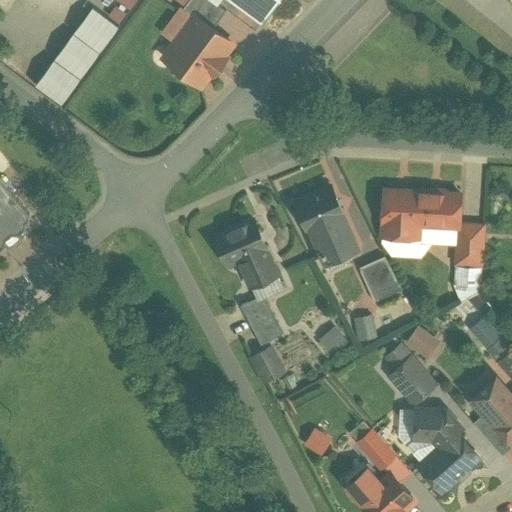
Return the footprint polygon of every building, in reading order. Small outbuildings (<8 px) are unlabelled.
[(189,0),(187,4),(183,9),(196,18),(197,17),(213,29),(226,11),(218,5),(211,0),(189,0)] [(281,0),(211,0),(218,5),(221,0),(230,0),(263,24),(281,0)] [(213,29),(197,17),(196,18),(166,59),(201,85),(209,74),(212,77),(227,56),(224,54),(232,43),(213,29)] [(0,177),(0,248),(6,244),(7,237),(12,233),(18,234),(26,227),(27,222),(30,219),(30,214),(0,177)] [(331,186),(296,202),(309,233),(312,232),(326,263),(358,249),(331,186)] [(415,191),(385,189),(383,236),(401,237),(401,239),(403,240),(404,224),(416,225),(417,240),(432,241),(433,226),(459,227),(461,194),(445,193),(446,190),(415,188),(415,191)] [(254,220),(216,236),(228,266),(239,261),(250,287),(278,275),(254,220)] [(485,224),(471,224),(468,265),(483,266),(485,224)] [(385,257),(359,268),(375,302),(402,290),(385,257)] [(264,294),(241,306),(262,345),(284,333),(264,294)] [(357,318),(362,340),(380,336),(376,314),(357,318)] [(422,324),(409,342),(433,360),(446,343),(422,324)] [(322,338),(335,354),(351,342),(338,326),(322,338)] [(511,350),(501,338),(488,350),(511,377),(511,350)] [(436,384),(402,344),(387,358),(398,370),(390,377),(414,404),(436,384)] [(271,347),(252,357),(265,382),(284,372),(271,347)] [(511,394),(496,377),(472,398),(475,401),(472,404),(482,416),(485,413),(511,443),(511,394)] [(446,411),(416,410),(415,437),(433,438),(440,446),(422,462),(423,463),(418,468),(439,491),(444,486),(446,489),(458,478),(461,479),(468,472),(469,469),(467,468),(479,458),(456,432),(457,423),(446,411)] [(511,447),(511,443),(485,413),(482,416),(474,423),(502,456),(511,447)] [(315,430),(306,444),(320,452),(328,439),(315,430)] [(372,430),(358,442),(381,468),(395,456),(372,430)] [(404,511),(416,502),(391,472),(380,482),(368,468),(366,470),(370,474),(353,489),(349,484),(347,486),(369,511),(404,511)]
